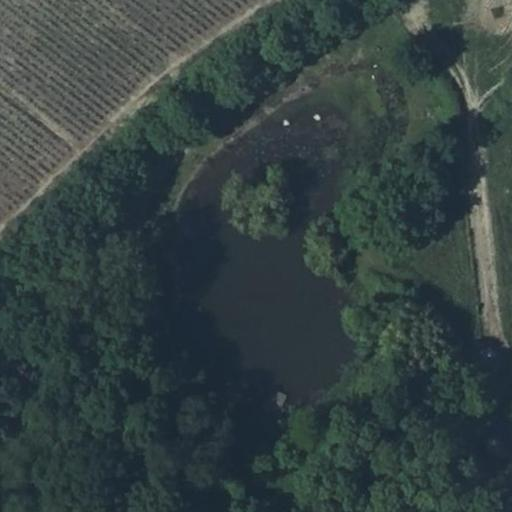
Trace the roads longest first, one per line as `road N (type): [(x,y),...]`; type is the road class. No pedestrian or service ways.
road 1 (track): [(511,375),(487,304),(462,89),(403,1)]
road 2 (track): [(0,242),(202,47),(275,0)]
